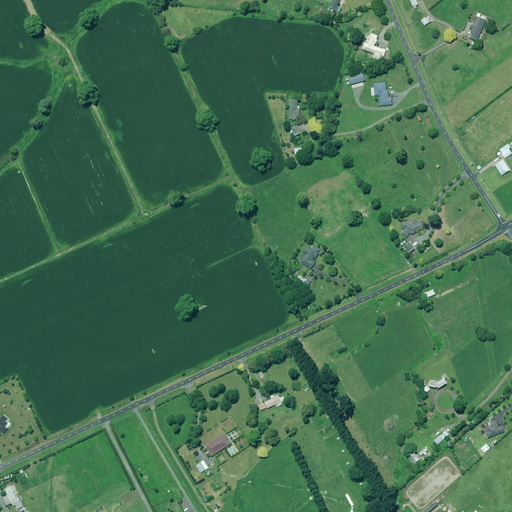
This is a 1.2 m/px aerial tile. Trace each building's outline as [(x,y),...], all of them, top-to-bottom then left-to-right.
[(332,0),(333,0),(330,8),(337,12),(340,7),(338,6),(340,0),(332,0)] [(481,15),(478,14),(473,25),(474,26),(471,33),(473,33),(471,38),(478,41),(486,20),(480,18),(481,15)] [(425,26),(429,23),(431,22),(434,21),(428,16),(427,18),(426,18),(422,21),(425,26)] [(378,36),(372,34),(368,44),(365,43),(363,49),(375,53),(373,58),(379,60),(381,56),(384,57),(386,51),(374,46),(375,44),(376,44),(378,40),(377,40),(378,36)] [(366,81),(364,73),(349,77),(351,85),(366,81)] [(386,90),(386,83),(374,84),(375,96),(380,96),(381,106),(393,105),(392,98),(389,98),(388,90),(386,90)] [(298,108),(298,100),(291,99),(291,107),(289,107),(289,110),(290,111),(290,120),(297,120),(297,116),(300,116),(300,109),(298,108)] [(301,134),(298,125),(292,127),(293,130),(291,131),(291,133),(294,133),(295,136),(301,134)] [(511,148),(509,144),(500,150),(505,158),(511,154),(511,153),(509,149),(511,148)] [(510,171),(503,161),(496,166),(503,176),(510,171)] [(421,229),(423,230),(424,223),(418,223),(413,225),(409,223),(403,222),(402,229),(405,229),(402,235),(407,238),(410,233),(411,233),(411,234),(415,234),(415,232),(421,229)] [(415,249),(410,242),(404,246),(410,254),(415,249)] [(320,251),(314,247),(313,249),(311,248),(310,250),(306,247),(303,252),(306,254),(301,263),(311,269),(315,263),(312,261),(314,258),(316,259),(319,254),(318,253),(320,251)] [(439,388),(440,388),(447,384),(445,381),(444,379),(438,383),(431,381),(430,386),(437,388),(437,387),(439,388)] [(283,405),(278,395),(272,398),(273,399),(259,406),(261,411),(268,408),(268,409),(278,404),(280,406),(283,405)] [(7,418),(4,415),(2,418),(0,416),(0,430),(4,434),(8,429),(5,427),(8,423),(5,421),(7,418)] [(499,428),(496,421),(493,422),(491,426),(490,427),(488,432),(486,433),(488,438),(505,432),(503,426),(499,428)] [(450,435),(446,431),(435,441),(438,445),(450,435)] [(231,444),(225,434),(206,446),(212,457),(231,444)] [(490,445),(487,444),(486,445),(481,448),(485,453),(491,448),(492,447),(491,447),(493,445),(492,444),(490,445)] [(428,451),(426,448),(419,453),(421,456),(428,451)] [(421,459),(415,452),(412,454),(419,461),(421,459)] [(209,468),(204,461),(200,464),(204,471),(209,468)] [(25,507),(14,484),(11,486),(12,487),(6,490),(14,507),(16,506),(18,510),(25,507)] [(429,511),(438,505),(436,502),(430,507),(423,511),(429,511)]
